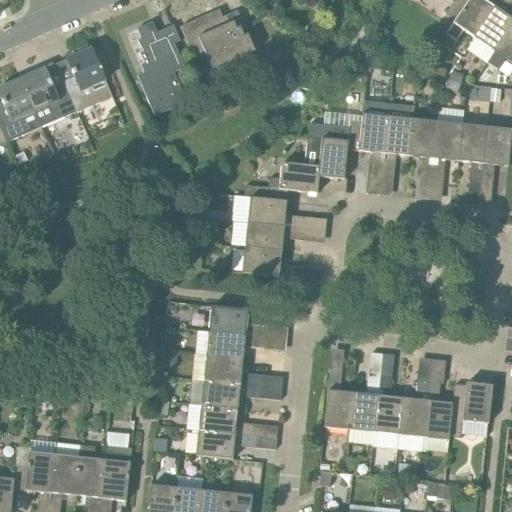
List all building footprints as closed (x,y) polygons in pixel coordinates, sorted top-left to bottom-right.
[(445,0),(453,5),(445,15),(455,22),(470,0),(445,0)] [(497,5),(500,0),(487,0),(485,3),(480,0),(470,0),(455,22),(453,26),(474,40),(494,10),(497,5)] [(511,0),(500,0),(497,5),(507,12),(511,4),(511,0)] [(511,27),(511,21),(504,16),(494,10),(474,40),(494,54),(511,27)] [(197,48),(201,59),(205,57),(235,44),(231,33),(236,31),(233,24),(229,26),(226,18),(223,19),(219,12),(180,29),(190,50),(197,48)] [(152,24),(138,30),(142,41),(138,43),(142,53),(138,54),(143,65),(139,67),(143,76),(137,78),(154,118),(186,104),(173,75),(185,70),(174,45),(180,43),(175,31),(158,38),(152,24)] [(511,66),(511,27),(494,54),(511,66)] [(204,75),(212,92),(223,87),(223,86),(254,72),(247,57),(255,53),(247,36),(244,38),(240,29),(236,31),(231,33),(235,44),(205,57),(212,72),(204,75)] [(62,82),(72,105),(93,96),(90,89),(104,83),(90,50),(66,61),(73,77),(62,82)] [(383,72),(384,62),(369,57),(367,69),(383,72)] [(366,79),(367,70),(355,68),(354,78),(366,79)] [(72,105),(62,82),(50,87),(43,70),(19,81),(40,128),(75,113),(72,105)] [(277,78),(263,92),(274,103),(288,90),(277,78)] [(0,131),(6,144),(40,128),(19,81),(0,89),(0,99),(3,107),(0,108),(0,131)] [(499,104),(501,90),(490,89),(489,103),(499,104)] [(383,156),(389,105),(364,102),(361,123),(358,153),(372,155),(370,171),(368,171),(365,194),(379,195),(382,175),(381,175),(383,161),(383,156)] [(383,156),(388,156),(395,157),(408,158),(412,122),(413,108),(389,105),(383,156)] [(211,107),(198,112),(201,121),(214,116),(211,107)] [(358,153),(361,123),(349,122),(349,130),(324,127),(319,169),(318,180),(317,191),(318,191),(319,179),(344,182),(347,152),(358,153)] [(408,158),(422,160),(429,161),(433,161),(437,124),(412,122),(408,158)] [(433,161),(438,162),(445,162),(458,164),(461,127),(437,124),(433,161)] [(319,169),(324,127),(309,125),(304,168),(281,165),(280,180),(269,179),(268,189),(246,186),(244,199),(250,200),(258,201),(286,203),(288,193),(317,196),(318,191),(317,191),(318,180),(319,169)] [(482,166),(486,130),(461,127),(458,164),(471,165),(469,184),(480,185),(481,172),(482,166)] [(482,166),(486,167),(494,167),(508,169),(511,132),(486,130),(482,166)] [(381,175),(393,176),(395,163),(383,161),(381,175)] [(432,167),(422,166),(420,179),(431,180),(432,167)] [(432,167),(431,180),(443,181),(445,168),(432,167)] [(481,172),(480,185),(492,187),(493,173),(481,172)] [(284,229),(284,225),(285,218),(286,203),(258,201),(250,200),(247,225),(284,229)] [(289,230),(304,231),(305,220),(291,218),(289,230)] [(289,230),(284,229),(247,225),(245,250),(281,253),(283,240),(303,242),(304,231),(289,230)] [(202,245),(201,255),(208,256),(212,252),(213,246),(202,245)] [(242,276),(278,279),(280,268),(281,253),(245,250),(242,276)] [(302,270),(285,268),(284,280),(301,282),(302,270)] [(207,333),(244,337),(245,325),(247,311),(210,307),(207,333)] [(250,337),(264,339),(265,327),(251,326),(250,337)] [(263,350),(264,339),(250,337),(244,337),(207,333),(205,358),(242,362),(243,348),(263,350)] [(177,357),(164,355),(162,368),(175,369),(177,357)] [(373,434),(380,379),(382,356),(370,355),(366,397),(352,395),(349,431),(373,434)] [(241,375),(242,362),(205,358),(202,382),(281,390),(282,379),(241,375)] [(448,442),(449,434),(452,406),(438,404),(440,386),(443,386),(445,363),(431,362),(429,384),(423,439),(448,442)] [(328,387),(340,388),(341,375),(329,373),(328,387)] [(398,437),(402,401),(389,399),(391,380),(380,379),(373,434),(398,437)] [(280,402),(281,390),(202,382),(200,407),(237,411),(238,397),(280,402)] [(423,439),(429,384),(417,383),(415,402),(402,401),(398,437),(423,439)] [(33,400),(35,388),(19,385),(17,397),(33,400)] [(452,406),(449,434),(461,436),(462,423),(488,426),(492,388),(466,385),(465,388),(454,387),(452,406)] [(82,400),(83,389),(64,388),(63,399),(82,400)] [(124,393),(113,391),(112,402),(122,404),(124,393)] [(352,395),(339,394),(327,393),(323,429),(349,431),(352,395)] [(158,415),(167,416),(169,404),(160,403),(158,415)] [(236,424),(237,411),(200,407),(197,432),(276,440),(277,428),(236,424)] [(275,451),(276,440),(197,432),(195,457),(232,461),(233,447),(275,451)] [(153,452),(164,454),(166,441),(154,439),(153,452)] [(98,511),(104,461),(94,460),(95,448),(80,447),(79,458),(75,498),(88,499),(86,511),(98,511)] [(104,461),(98,511),(110,511),(111,501),(125,503),(130,464),(131,450),(106,447),(104,461)] [(24,492),(28,452),(17,451),(13,480),(0,478),(0,511),(10,511),(12,491),(24,492)] [(24,492),(38,493),(50,495),(54,455),(28,452),(24,492)] [(54,455),(50,495),(61,496),(75,498),(79,458),(54,455)] [(410,479),(411,466),(399,465),(397,478),(410,479)] [(393,479),(394,467),(383,467),(382,478),(393,479)] [(330,487),(331,474),(321,473),(320,487),(330,487)] [(413,494),(414,484),(403,483),(402,493),(413,494)] [(437,498),(438,486),(438,485),(428,484),(427,497),(437,498)] [(172,511),(175,489),(150,486),(147,511),(172,511)] [(451,487),(438,486),(437,498),(437,500),(450,501),(451,487)] [(198,511),(201,492),(175,489),(172,511),(198,511)] [(201,492),(198,511),(223,511),(226,494),(201,492)] [(226,494),(223,511),(250,511),(252,497),(226,494)] [(50,501),(37,499),(35,511),(48,511),(50,501)] [(48,511),(59,511),(60,502),(50,501),(48,511)]
